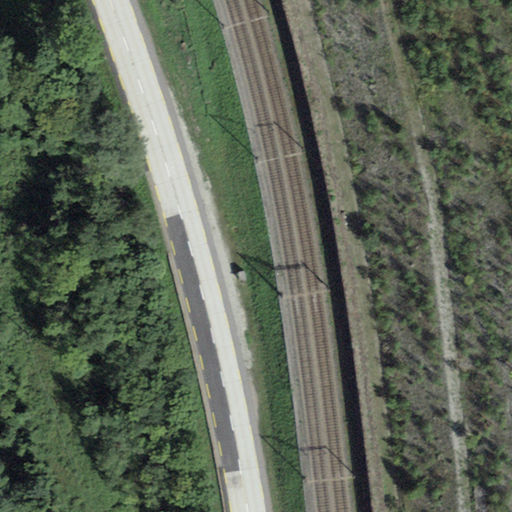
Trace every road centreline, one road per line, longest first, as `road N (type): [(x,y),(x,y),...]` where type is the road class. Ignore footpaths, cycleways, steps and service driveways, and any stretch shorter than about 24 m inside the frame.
road 1 (primary): [(246,511),(189,247),(107,0)]
road 2 (track): [(297,0),(359,277),(388,511)]
